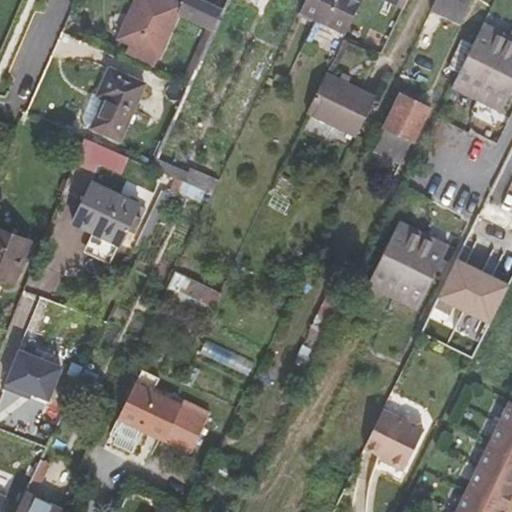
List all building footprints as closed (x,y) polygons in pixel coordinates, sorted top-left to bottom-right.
[(177,15),(214,31),(224,9),(204,0),(135,0),(118,40),(158,58),(177,15)] [(308,0),(302,13),(345,34),(361,0),(308,0)] [(407,0),(384,0),(403,9),(407,0)] [(471,0),(436,0),(431,11),(460,25),(471,0)] [(511,38),(484,24),(453,87),(502,112),(511,90),(511,38)] [(97,96),(105,100),(93,127),(121,140),(145,85),(110,70),(97,96)] [(307,114),(345,132),(364,92),(327,73),(307,114)] [(375,97),(364,92),(345,132),(356,137),(375,97)] [(105,100),(97,96),(92,94),(83,116),(86,124),(93,127),(105,100)] [(374,152),(402,165),(430,108),(401,95),(374,152)] [(75,164),(96,174),(100,165),(121,175),(129,157),(85,138),(75,164)] [(73,223),(121,246),(140,205),(92,182),(73,223)] [(449,247),(400,222),(369,285),(418,310),(449,247)] [(33,243),(0,229),(0,276),(17,283),(33,243)] [(296,255),(281,286),(296,293),(311,262),(296,255)] [(436,302),(489,328),(508,290),(456,264),(436,302)] [(208,320),(220,294),(174,273),(162,299),(208,320)] [(254,362),(207,339),(200,354),(246,377),(254,362)] [(65,365),(20,348),(7,382),(52,399),(65,365)] [(165,438),(181,406),(180,403),(136,382),(119,419),(164,441),(165,438)] [(415,393),(396,384),(378,421),(395,430),(402,434),(401,436),(417,444),(436,404),(435,403),(432,396),(423,392),(415,393)] [(511,402),(459,511),(506,511),(511,500),(511,402)] [(207,419),(181,406),(165,438),(192,452),(207,419)] [(17,511),(60,511),(61,510),(26,493),(17,511)]
